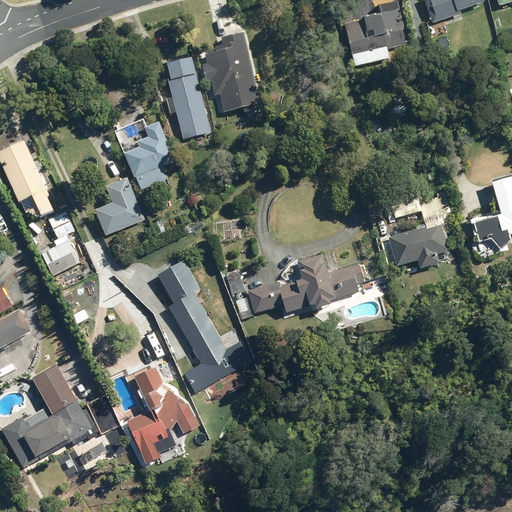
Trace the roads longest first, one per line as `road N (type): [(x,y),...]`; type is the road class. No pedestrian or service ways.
road 1 (unknown): [(0,202),(51,316)]
road 2 (residential): [(127,0),(13,39)]
